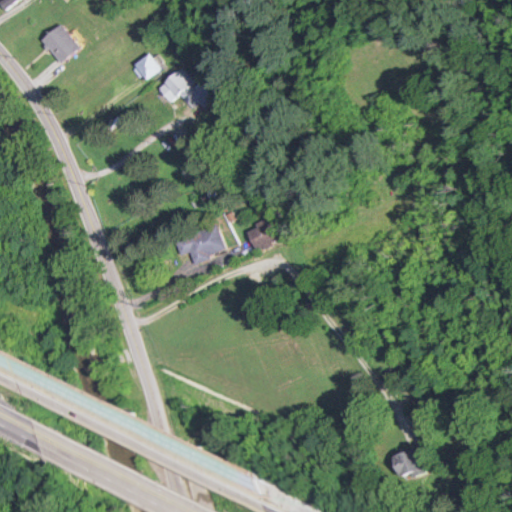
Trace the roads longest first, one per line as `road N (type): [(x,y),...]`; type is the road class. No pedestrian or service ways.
road 1 (tertiary): [(185,511),(141,347),(65,142),(0,46)]
road 2 (motorway): [(282,504),(0,365)]
road 3 (motorway): [(0,416),(192,511)]
